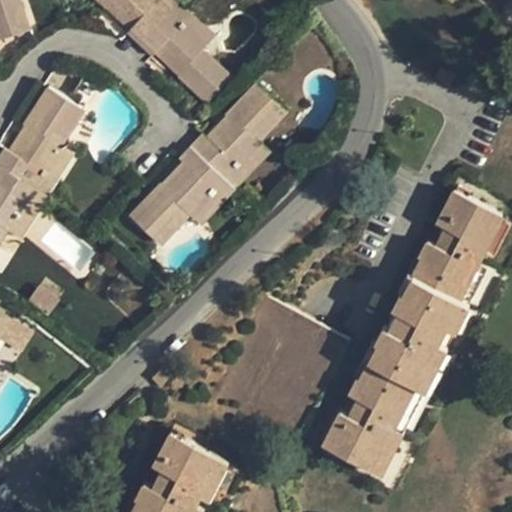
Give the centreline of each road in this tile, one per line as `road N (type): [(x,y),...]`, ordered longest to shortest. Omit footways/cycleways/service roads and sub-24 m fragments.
road 1 (residential): [(368,71),(361,137),(0,484)]
road 2 (residential): [(368,71),(463,109),(356,323)]
road 3 (residential): [(140,175),(172,138),(88,51),(59,51),(0,87)]
